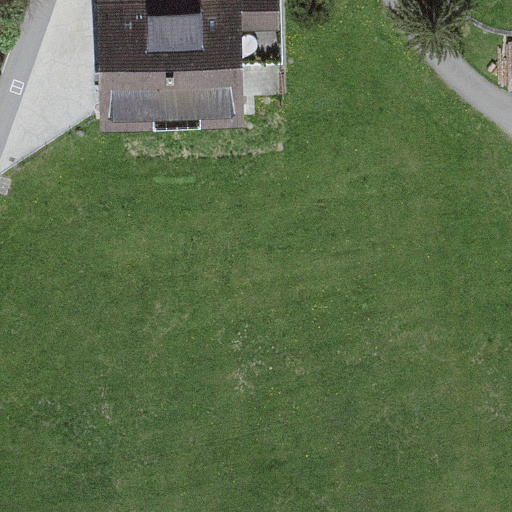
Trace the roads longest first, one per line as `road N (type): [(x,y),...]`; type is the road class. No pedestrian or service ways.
road 1 (track): [(511,116),(498,114),(449,64),(401,0)]
road 2 (residential): [(0,133),(47,0)]
